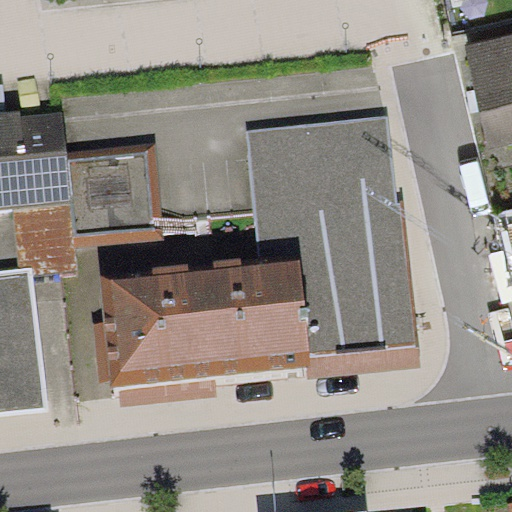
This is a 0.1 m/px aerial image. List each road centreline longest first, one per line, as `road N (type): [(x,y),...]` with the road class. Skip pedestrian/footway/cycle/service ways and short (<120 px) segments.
road 1 (secondary): [(503,427),(0,485)]
road 2 (residential): [(411,5),(0,50)]
road 3 (residential): [(423,58),(503,427)]
